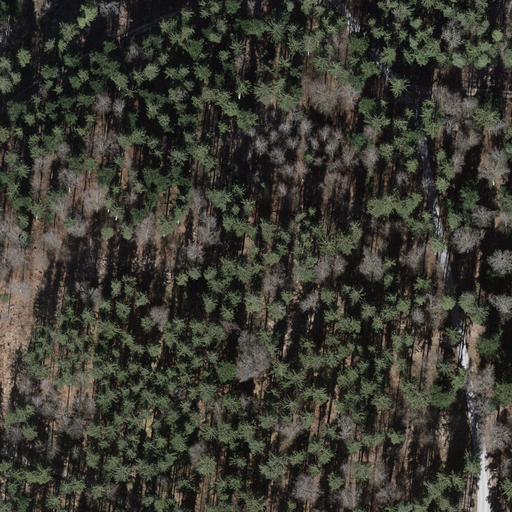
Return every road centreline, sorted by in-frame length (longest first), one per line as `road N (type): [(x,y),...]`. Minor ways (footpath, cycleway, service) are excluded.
road 1 (tertiary): [(482,511),(483,452),(434,191),(399,89),(334,0)]
road 2 (track): [(217,0),(82,59),(0,112)]
road 3 (track): [(0,449),(95,485),(133,511)]
